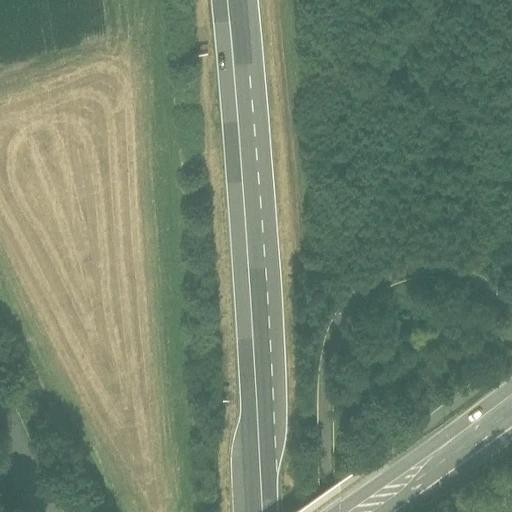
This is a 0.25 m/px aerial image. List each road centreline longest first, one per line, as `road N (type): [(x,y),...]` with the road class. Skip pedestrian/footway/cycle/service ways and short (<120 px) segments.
road 1 (primary): [(248,277),(225,0)]
road 2 (primary): [(248,277),(257,114),(249,0)]
road 3 (primary): [(260,511),(248,277)]
road 4 (tertiary): [(355,511),(511,397)]
